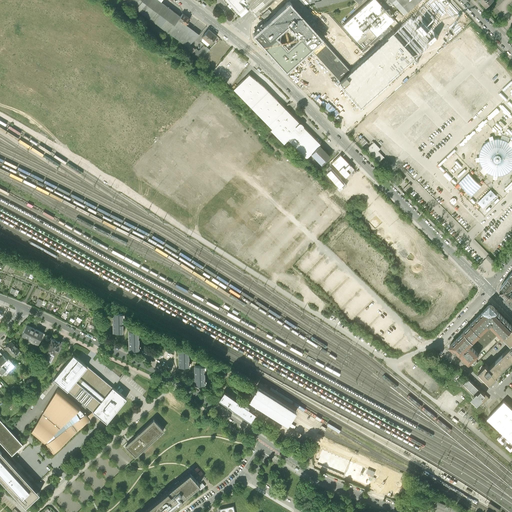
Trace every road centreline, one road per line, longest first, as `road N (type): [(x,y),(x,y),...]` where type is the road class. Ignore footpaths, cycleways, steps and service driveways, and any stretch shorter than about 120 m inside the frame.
road 1 (tertiary): [(181,0),(267,67),(488,289)]
road 2 (unclassified): [(175,381),(35,511)]
road 3 (tertiary): [(23,308),(175,381)]
road 4 (tertiary): [(272,447),(394,511)]
